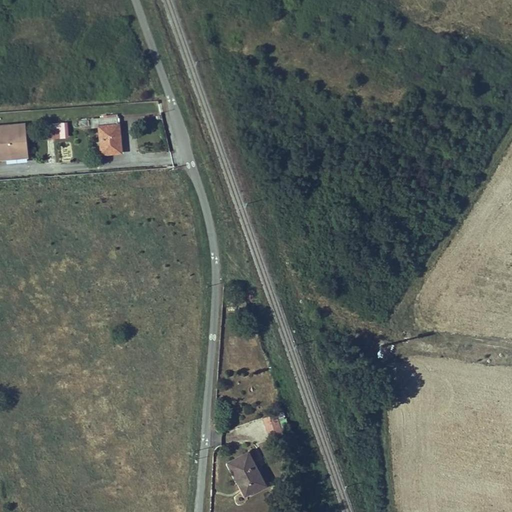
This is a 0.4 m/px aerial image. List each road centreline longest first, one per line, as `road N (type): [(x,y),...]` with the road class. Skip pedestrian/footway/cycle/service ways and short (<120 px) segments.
road 1 (residential): [(197,511),(213,247),(135,0)]
road 2 (unknown): [(0,171),(188,157)]
